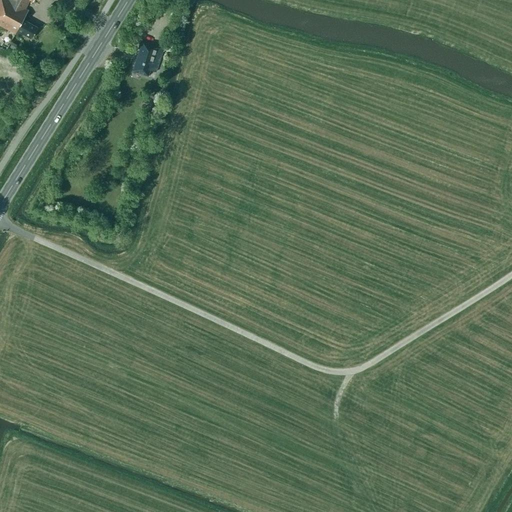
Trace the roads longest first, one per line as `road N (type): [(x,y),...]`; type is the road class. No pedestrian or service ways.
road 1 (unclassified): [(0,221),(328,369),(362,367),(511,270)]
road 2 (secondary): [(0,205),(128,0)]
